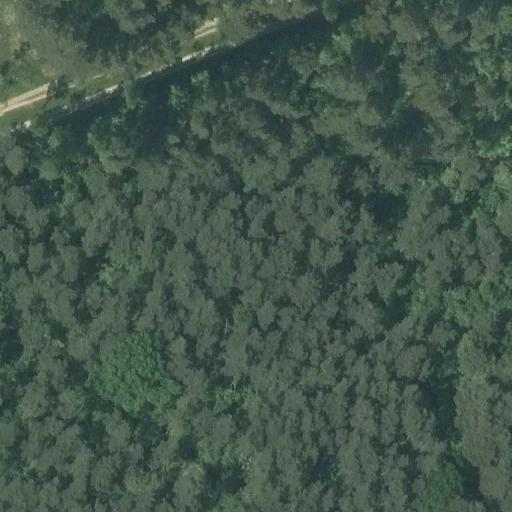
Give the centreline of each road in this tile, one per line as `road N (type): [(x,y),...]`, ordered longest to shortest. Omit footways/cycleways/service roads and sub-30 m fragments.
road 1 (track): [(322,0),(0,134)]
road 2 (unknown): [(284,0),(0,119)]
